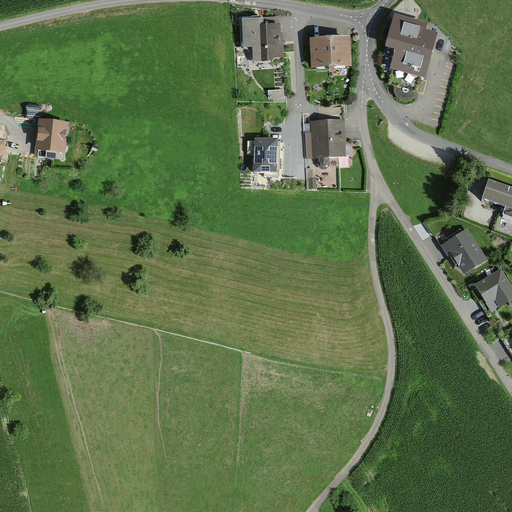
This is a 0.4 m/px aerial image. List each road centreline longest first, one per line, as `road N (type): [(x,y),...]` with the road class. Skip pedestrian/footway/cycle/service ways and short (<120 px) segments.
road 1 (residential): [(366,67),(362,120),(379,181),(511,390)]
road 2 (track): [(311,511),(364,450),(390,383),(372,242),(379,181)]
road 3 (residential): [(511,170),(403,125),(366,67)]
road 4 (unclassified): [(128,0),(0,26)]
road 5 (unclassified): [(372,21),(251,0)]
